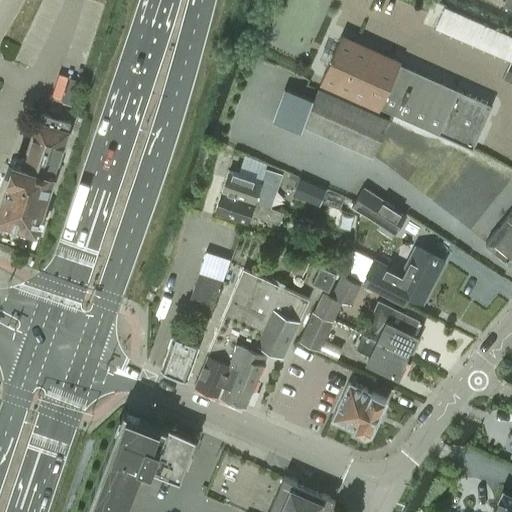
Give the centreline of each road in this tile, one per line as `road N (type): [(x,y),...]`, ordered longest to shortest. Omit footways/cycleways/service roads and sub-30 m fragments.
road 1 (primary): [(88,343),(200,0)]
road 2 (primary): [(160,0),(49,326)]
road 3 (unclassified): [(378,485),(146,383)]
road 4 (unknown): [(146,383),(216,172)]
road 5 (primary): [(26,511),(76,370)]
road 6 (unclassified): [(378,485),(471,377)]
